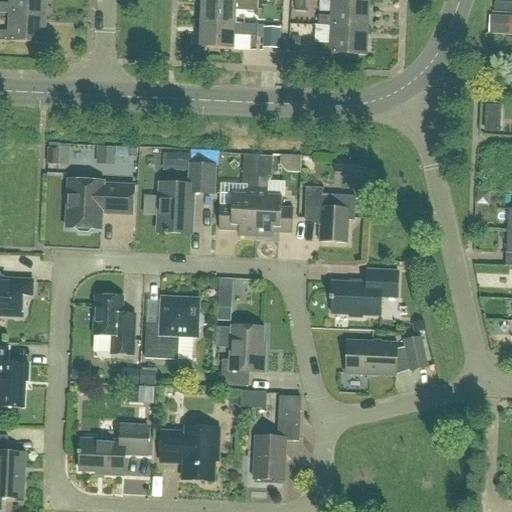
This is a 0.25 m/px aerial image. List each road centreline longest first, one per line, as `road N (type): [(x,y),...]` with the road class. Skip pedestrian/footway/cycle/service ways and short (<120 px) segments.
road 1 (residential): [(272,511),(80,503),(61,489),(53,467),(62,294)]
road 2 (residential): [(62,294),(71,269),(100,261),(274,268),(295,297),(324,420)]
road 3 (unclassified): [(404,91),(363,104),(100,96)]
road 4 (residential): [(482,383),(425,124),(404,91)]
road 5 (residential): [(324,420),(482,383)]
